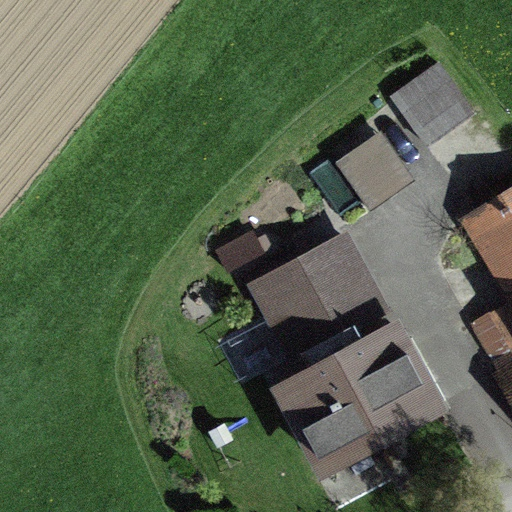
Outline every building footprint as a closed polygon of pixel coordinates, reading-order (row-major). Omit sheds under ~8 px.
[(392,96),(426,144),(473,110),(439,63),(392,96)] [(336,148),(369,201),(419,170),(386,117),(336,148)] [(511,196),(474,220),(511,280),(511,302),(492,315),(489,310),(470,322),(511,393),(511,196)] [(316,356),(387,318),(352,254),(282,293),(316,356)] [(324,464),(435,405),(394,330),(284,389),(324,464)]
